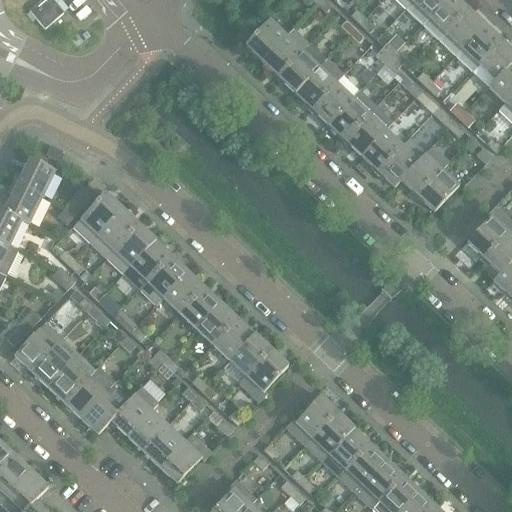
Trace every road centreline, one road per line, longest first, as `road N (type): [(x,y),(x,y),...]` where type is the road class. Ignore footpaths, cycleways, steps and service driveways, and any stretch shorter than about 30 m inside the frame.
road 1 (residential): [(0,133),(13,113),(29,109),(119,149),(499,511)]
road 2 (residential): [(511,353),(149,19)]
road 3 (residential): [(124,511),(0,394)]
road 4 (unclassified): [(149,19),(107,68),(76,85),(47,77)]
